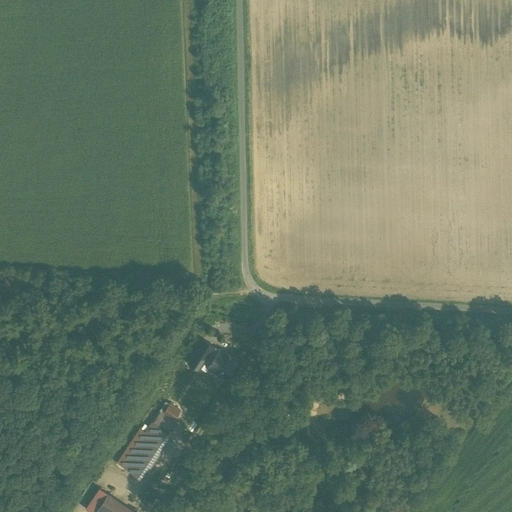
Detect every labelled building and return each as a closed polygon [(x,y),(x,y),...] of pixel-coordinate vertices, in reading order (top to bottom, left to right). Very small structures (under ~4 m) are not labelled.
[(214,345),(203,338),(187,362),(198,369),(214,345)] [(238,359),(219,348),(208,367),(226,378),(238,359)] [(181,409),(171,402),(165,411),(174,418),(181,409)] [(174,418),(165,411),(157,423),(167,430),(174,418)] [(157,423),(153,420),(146,431),(149,433),(163,442),(170,432),(167,430),(157,423)] [(163,442),(149,433),(126,467),(143,477),(165,443),(163,442)] [(85,508),(90,511),(96,511),(109,493),(99,487),(85,508)] [(136,511),(109,493),(96,511),(136,511)]
